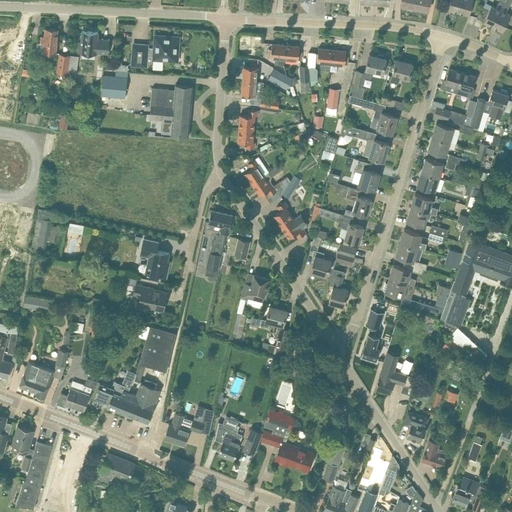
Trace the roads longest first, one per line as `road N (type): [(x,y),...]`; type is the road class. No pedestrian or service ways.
road 1 (residential): [(331,346),(352,329),(441,37)]
road 2 (unclassified): [(441,37),(225,18)]
road 3 (residential): [(331,346),(222,171)]
road 4 (residential): [(441,497),(511,312)]
road 5 (residential): [(438,511),(331,346)]
road 6 (residential): [(37,139),(217,155)]
road 7 (residential): [(222,171),(193,232),(177,306)]
road 8 (secondary): [(212,480),(81,427)]
road 9 (residential): [(217,155),(225,18)]
road 10 (unclassified): [(134,11),(0,5)]
